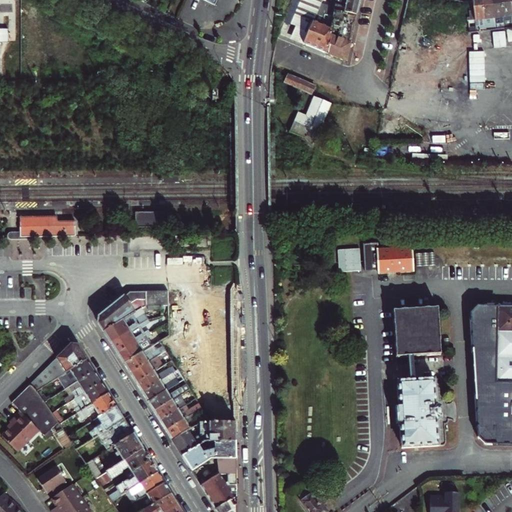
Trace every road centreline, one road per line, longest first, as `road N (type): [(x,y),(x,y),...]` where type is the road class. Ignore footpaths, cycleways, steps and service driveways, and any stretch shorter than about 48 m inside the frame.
road 1 (unknown): [(472,457),(457,302),(430,291),(388,300),(381,312),(376,500)]
road 2 (primary): [(269,511),(253,214)]
road 3 (primary): [(253,214),(254,511)]
road 4 (residential): [(199,511),(77,318)]
road 5 (residential): [(253,61),(108,0)]
road 6 (primary): [(253,214),(253,61)]
